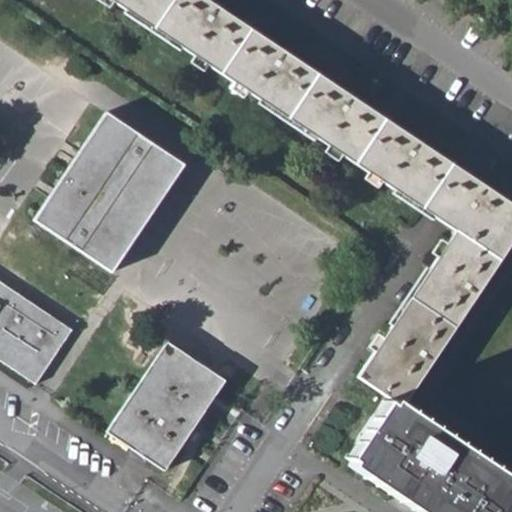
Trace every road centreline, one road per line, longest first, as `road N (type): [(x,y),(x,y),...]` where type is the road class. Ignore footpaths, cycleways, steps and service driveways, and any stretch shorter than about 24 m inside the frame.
road 1 (residential): [(511,96),(368,0)]
road 2 (residential): [(231,511),(322,379)]
